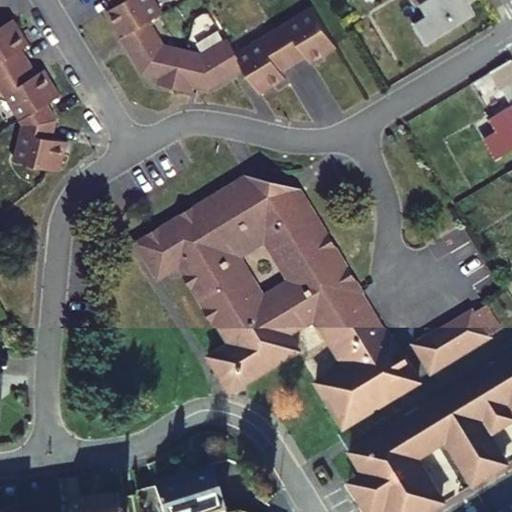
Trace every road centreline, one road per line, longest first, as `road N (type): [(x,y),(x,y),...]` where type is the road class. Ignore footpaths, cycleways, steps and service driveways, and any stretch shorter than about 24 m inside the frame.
road 1 (residential): [(50,459),(47,389),(61,217),(79,185),(134,149)]
road 2 (residential): [(50,459),(128,448),(198,412),(228,413),(268,437),(314,511)]
road 3 (residential): [(355,130),(383,192),(391,258),(406,297),(469,261)]
road 4 (residential): [(134,149),(183,123),(297,141),(355,130)]
road 5 (residential): [(355,130),(511,37)]
road 6 (residential): [(134,149),(45,0)]
